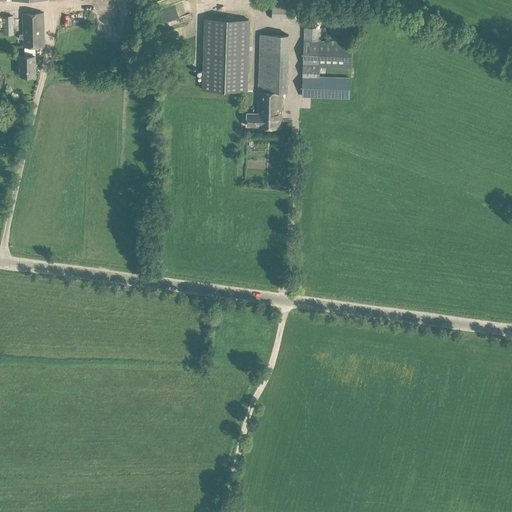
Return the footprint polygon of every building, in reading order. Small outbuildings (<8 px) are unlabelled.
[(270,18),(289,17),(289,0),(269,1),(270,18)] [(160,9),(153,11),(158,22),(165,19),(160,9)] [(44,46),(44,14),(22,14),(23,46),(25,46),(35,46),(44,46)] [(4,35),(14,35),(13,16),(3,16),(4,35)] [(333,17),(332,32),(355,33),(356,18),(333,17)] [(247,91),(248,51),(248,19),(205,18),(203,90),(247,91)] [(321,41),(321,39),(321,28),(304,28),(302,97),(350,99),(351,78),(320,77),(320,68),(351,68),(352,42),(321,41)] [(257,91),(259,91),(258,114),(247,113),(247,126),(280,127),(281,92),(288,92),(289,35),(260,34),(257,91)] [(25,46),(25,55),(21,56),(21,75),(36,75),(36,55),(35,46),(25,46)]
